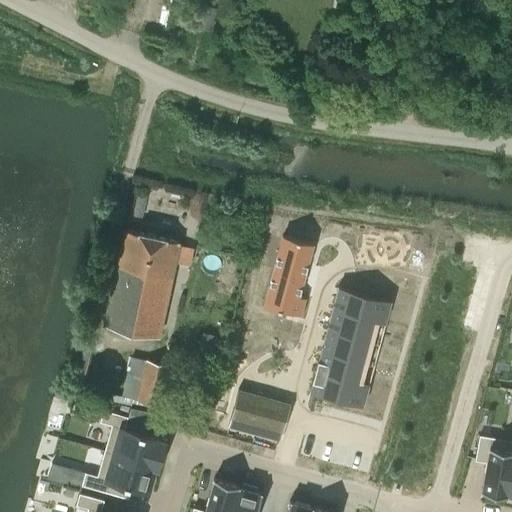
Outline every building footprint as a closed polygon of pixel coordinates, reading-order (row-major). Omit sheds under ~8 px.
[(202,2),(194,25),(209,30),(217,7),(202,2)] [(125,230),(104,323),(158,335),(179,242),(125,230)] [(283,234),(273,269),(303,277),(313,242),(283,234)] [(273,269),(264,304),(300,314),(305,297),(298,295),(303,277),(273,269)] [(338,286),(332,307),(374,318),(373,319),(385,322),(391,300),(338,286)] [(332,307),(327,328),(368,339),(373,319),(374,318),(332,307)] [(327,328),(321,349),(362,360),(368,339),(327,328)] [(321,349),(315,370),(357,381),(357,380),(362,360),(321,349)] [(146,359),(137,399),(157,404),(166,364),(146,359)] [(315,370),(310,391),(362,405),(368,383),(357,380),(357,381),(315,370)] [(238,389),(230,417),(282,431),(290,403),(238,389)] [(103,409),(99,421),(111,425),(104,451),(154,465),(158,466),(165,442),(161,441),(162,438),(124,428),(128,416),(103,409)] [(511,440),(479,434),(474,460),(486,462),(481,491),(507,495),(507,494),(506,494),(511,459),(511,440)] [(85,471),(81,485),(106,492),(109,480),(133,487),(147,491),(154,465),(104,451),(97,475),(85,471)] [(81,470),(51,462),(46,478),(76,487),(81,470)] [(193,507),(191,511),(231,511),(239,486),(239,485),(214,478),(205,510),(193,507)] [(239,486),(231,511),(256,511),(262,493),(239,486)] [(79,492),(76,504),(87,508),(86,511),(103,511),(101,511),(104,500),(79,492)] [(310,511),(312,507),(289,500),(286,511),(310,511)]
